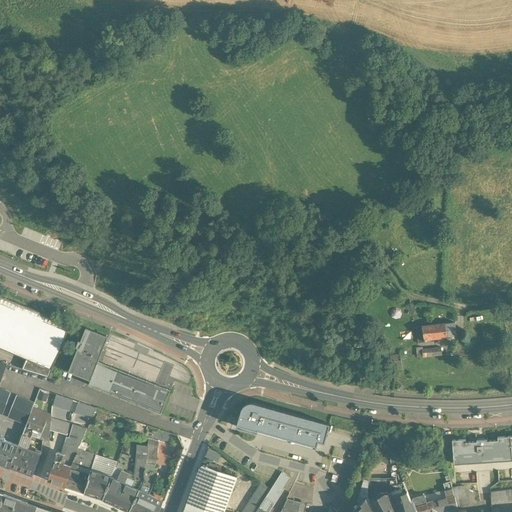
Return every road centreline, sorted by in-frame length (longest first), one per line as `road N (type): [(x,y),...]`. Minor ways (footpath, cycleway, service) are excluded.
road 1 (secondary): [(511,403),(379,403),(246,370)]
road 2 (secondary): [(208,355),(0,267)]
road 3 (track): [(511,120),(408,116),(376,79),(358,39)]
road 4 (unclassified): [(20,380),(199,435)]
road 5 (track): [(216,296),(228,265),(289,226),(310,219),(355,225)]
